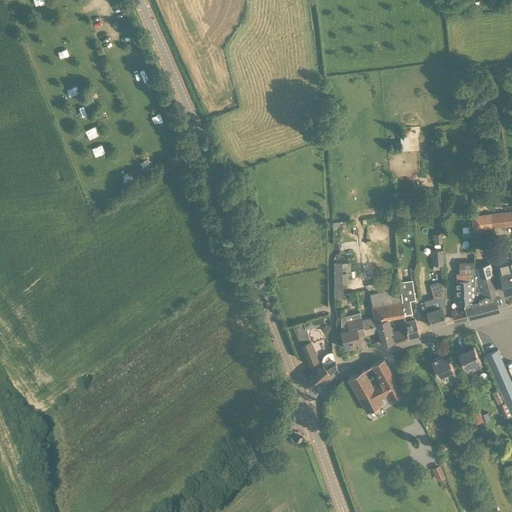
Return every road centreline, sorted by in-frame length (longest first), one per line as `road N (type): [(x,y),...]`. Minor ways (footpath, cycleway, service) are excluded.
road 1 (secondary): [(304,405),(136,0)]
road 2 (residential): [(345,369),(398,344),(511,311)]
road 3 (unclassified): [(185,511),(304,405)]
